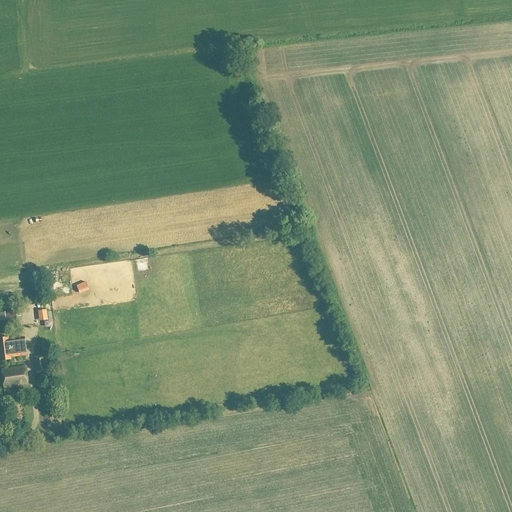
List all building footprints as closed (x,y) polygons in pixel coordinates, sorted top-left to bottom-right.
[(76,285),(80,294),(89,290),(85,282),(76,285)] [(20,310),(4,312),(0,312),(0,321),(5,321),(7,330),(22,328),(20,310)] [(46,310),(37,311),(39,321),(47,319),(46,310)] [(7,337),(0,338),(0,360),(11,359),(10,357),(26,355),(24,337),(14,338),(14,337),(7,338),(7,337)] [(48,373),(46,356),(32,357),(34,374),(48,373)] [(1,370),(3,388),(28,385),(26,367),(1,370)]
